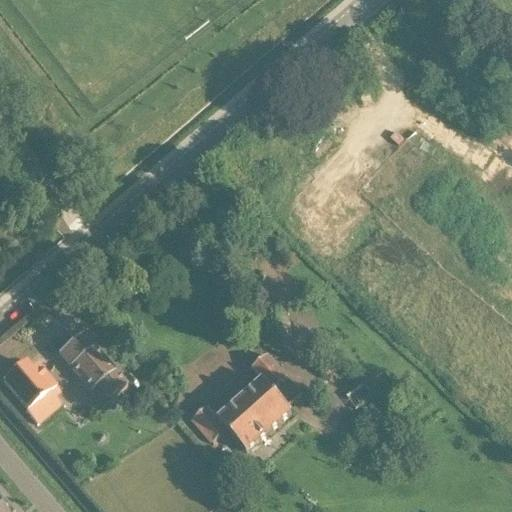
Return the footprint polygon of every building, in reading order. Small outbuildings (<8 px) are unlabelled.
[(451,96),(462,84),(433,55),(421,68),(451,96)] [(269,316),(275,348),(291,345),(286,313),(269,316)] [(126,389),(82,337),(59,357),(91,394),(99,388),(111,402),(126,389)] [(287,411),(302,398),(267,359),(252,371),(264,385),(220,424),(208,411),(193,424),(213,447),(228,434),(247,456),(292,416),(287,411)] [(25,365),(4,384),(29,412),(27,413),(39,427),(61,407),(55,400),(61,395),(38,368),(32,373),(25,365)]
